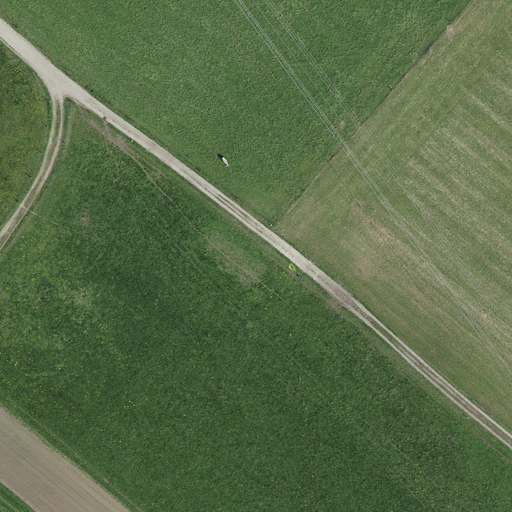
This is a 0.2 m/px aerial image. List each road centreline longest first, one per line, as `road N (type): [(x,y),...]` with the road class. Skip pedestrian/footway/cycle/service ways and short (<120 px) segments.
road 1 (track): [(0,25),(77,94),(292,253),(511,442)]
road 2 (track): [(0,243),(49,159),(56,75)]
